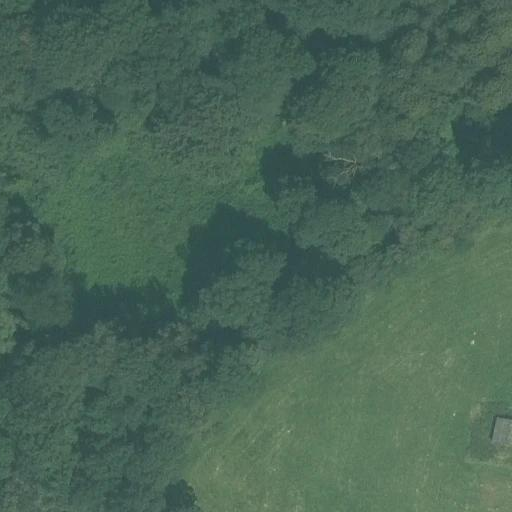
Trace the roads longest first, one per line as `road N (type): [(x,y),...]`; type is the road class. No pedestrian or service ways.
road 1 (unclassified): [(0,496),(76,471),(228,325),(334,244),(427,187),(511,150)]
road 2 (track): [(13,494),(11,336),(0,265)]
